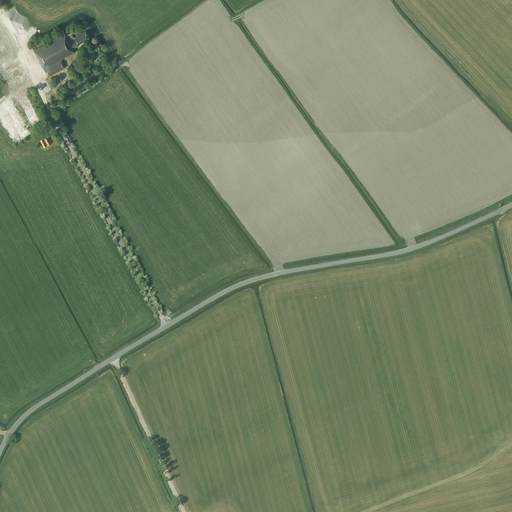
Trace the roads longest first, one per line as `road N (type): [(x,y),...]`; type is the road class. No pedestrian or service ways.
road 1 (unclassified): [(0,448),(30,409),(233,286),(406,251),(511,205)]
road 2 (unknown): [(165,327),(16,46)]
